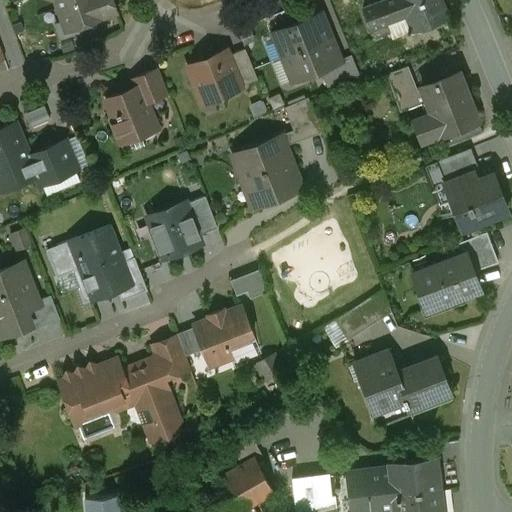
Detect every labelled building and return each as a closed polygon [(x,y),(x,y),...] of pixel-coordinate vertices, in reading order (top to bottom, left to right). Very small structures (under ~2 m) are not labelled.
[(54,0),(63,23),(73,20),(75,26),(115,12),(110,0),(54,0)] [(439,0),(386,0),(377,3),(384,23),(386,22),(409,14),(415,30),(446,18),(439,0)] [(384,23),(377,3),(363,9),(371,34),(387,27),(386,22),(384,23)] [(321,13),(272,32),(272,33),(274,32),(284,56),(329,38),(319,14),(321,13)] [(329,38),(284,56),(294,80),(292,80),(292,81),(341,61),(340,61),(338,61),(329,38)] [(244,48),(228,55),(240,86),(257,79),(244,48)] [(225,50),(187,65),(202,103),(241,88),(240,86),(228,55),(225,50)] [(407,66),(386,74),(395,100),(418,92),(407,66)] [(157,68),(130,79),(133,87),(139,84),(147,102),(167,93),(157,68)] [(460,72),(421,87),(431,113),(439,134),(477,120),(463,84),(464,83),(460,72)] [(133,87),(105,99),(112,115),(110,118),(117,135),(122,138),(139,131),(140,134),(141,134),(142,137),(145,138),(153,135),(154,132),(153,129),(157,128),(147,102),(139,84),(133,87)] [(308,97),(284,107),(293,130),(297,141),(321,132),(308,97)] [(431,113),(413,120),(421,141),(439,134),(431,113)] [(477,120),(439,134),(444,145),(481,131),(477,120)] [(21,143),(13,124),(16,123),(15,122),(0,128),(0,191),(36,176),(38,175),(29,154),(24,142),(21,143)] [(293,130),(232,153),(253,205),(282,194),(281,190),(298,183),(284,146),(297,141),(293,130)] [(64,140),(29,154),(38,175),(36,176),(40,185),(77,169),(73,159),(64,140)] [(466,150),(436,162),(444,184),(475,172),(466,150)] [(84,154),(73,159),(77,169),(88,165),(84,154)] [(475,172),(444,184),(462,229),(507,211),(492,173),(478,179),(475,172)] [(187,203),(200,235),(218,227),(205,196),(187,203)] [(200,235),(187,203),(186,201),(147,217),(164,258),(203,243),(200,235)] [(12,231),(19,248),(33,242),(27,225),(12,231)] [(110,226),(70,240),(81,269),(86,284),(78,287),(84,303),(118,291),(113,279),(140,269),(135,257),(123,261),(110,226)] [(486,232),(459,243),(464,254),(465,253),(469,264),(495,254),(486,232)] [(81,269),(70,240),(46,249),(57,278),(81,269)] [(464,254),(413,273),(426,309),(479,289),(469,264),(465,253),(464,254)] [(420,255),(407,263),(411,270),(424,262),(420,255)] [(22,261),(0,270),(0,336),(1,336),(29,325),(33,328),(24,305),(37,300),(22,261)] [(140,269),(113,279),(118,291),(122,301),(148,291),(140,269)] [(258,269),(230,280),(236,295),(247,291),(264,284),(258,269)] [(264,284),(247,291),(250,298),(267,291),(264,284)] [(382,289),(335,319),(348,340),(391,312),(382,289)] [(37,300),(24,305),(33,328),(59,318),(50,295),(37,300)] [(241,306),(222,313),(221,310),(210,315),(211,318),(194,325),(194,326),(203,348),(209,365),(233,356),(230,348),(247,341),(243,331),(250,328),(241,306)] [(194,326),(177,333),(186,355),(203,348),(194,326)] [(153,363),(127,373),(120,367),(117,359),(96,367),(90,365),(88,371),(84,372),(79,369),(76,375),(73,377),(67,374),(65,380),(59,382),(66,398),(65,399),(68,407),(69,406),(73,417),(113,402),(119,394),(136,397),(152,439),(163,441),(179,421),(165,387),(167,377),(189,369),(177,336),(152,346),(155,353),(153,363)] [(436,356),(395,372),(387,350),(356,363),(374,411),(403,399),(409,413),(410,412),(411,416),(412,415),(409,408),(450,392),(436,356)] [(283,370),(274,353),(255,364),(264,380),(283,370)] [(261,454),(246,427),(227,437),(242,464),(255,457),(261,454)] [(235,511),(273,491),(255,457),(242,464),(223,476),(212,459),(194,469),(218,511),(235,511)] [(395,502),(439,497),(435,457),(390,463),(390,467),(395,502)] [(164,464),(141,476),(150,492),(173,479),(164,464)] [(390,467),(333,474),(336,503),(337,511),(395,511),(395,502),(390,467)] [(291,468),(281,469),(286,511),(295,511),(292,479),(291,468)] [(321,476),(292,479),(295,511),(317,511),(334,508),(335,511),(337,511),(336,503),(323,499),(321,476)] [(120,511),(119,494),(86,497),(87,511),(120,511)] [(440,511),(439,497),(395,502),(395,511),(440,511)]
